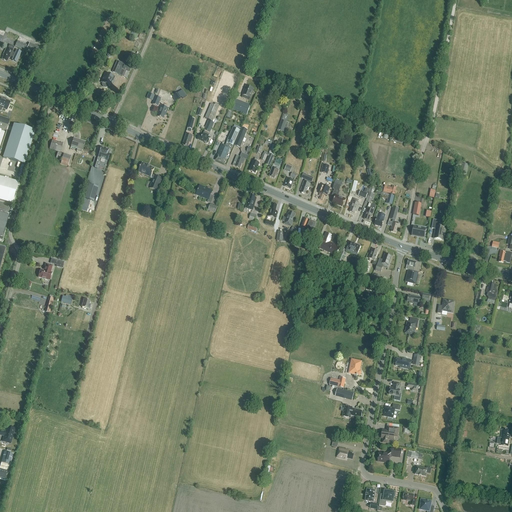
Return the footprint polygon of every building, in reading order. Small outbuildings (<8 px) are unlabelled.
[(17,41),(15,46),(37,56),(40,48),(29,43),(28,46),(17,41)] [(3,56),(2,59),(7,62),(9,58),(10,56),(13,57),(12,61),(16,63),(21,52),(16,50),(15,53),(12,52),(14,47),(9,45),(8,48),(7,47),(3,55),(3,56)] [(116,62),(112,72),(126,78),(129,73),(124,71),(124,70),(129,72),(131,68),(116,62)] [(114,77),(111,76),(105,73),(101,82),(103,83),(102,84),(102,85),(102,86),(103,87),(105,88),(106,88),(107,87),(108,87),(108,86),(110,86),(114,77)] [(243,95),(250,98),(253,89),(251,88),(250,86),(249,87),(246,86),(243,95)] [(179,92),(175,95),(178,100),(182,97),(183,99),(187,96),(183,90),(179,92)] [(161,98),(156,96),(152,104),(158,107),(161,98)] [(6,110),(10,102),(5,100),(6,100),(6,99),(2,98),(2,99),(0,97),(0,107),(2,108),(2,107),(7,109),(6,110)] [(231,109),(246,115),(251,106),(235,99),(231,109)] [(211,104),(205,118),(212,121),(219,105),(215,103),(214,105),(211,104)] [(157,117),(163,119),(166,113),(168,108),(161,105),(158,113),(159,113),(157,117)] [(0,123),(7,126),(9,120),(0,116),(0,123)] [(283,132),(286,122),(281,120),(278,130),(283,132)] [(204,130),(202,137),(199,136),(197,140),(202,141),(208,143),(210,138),(208,137),(209,134),(213,123),(208,121),(204,130)] [(14,125),(3,158),(24,165),(35,131),(14,125)] [(233,128),(226,143),(233,146),(240,131),(233,128)] [(242,128),(234,146),(240,148),(247,130),(242,128)] [(191,142),(193,136),(186,134),(183,145),(184,145),(184,146),(188,147),(190,142),(191,142)] [(82,150),(85,142),(73,139),(71,147),(77,149),(77,152),(81,153),(82,150)] [(63,143),(52,140),(49,149),(60,153),(63,143)] [(219,152),(216,160),(223,163),(228,152),(229,148),(231,149),(233,146),(226,143),(225,146),(221,144),(218,152),(219,152)] [(97,158),(94,168),(97,168),(100,158),(108,161),(109,155),(107,155),(109,150),(104,148),(101,147),(99,152),(99,153),(98,158),(97,158)] [(71,157),(58,152),(56,158),(61,160),(60,163),(68,166),(71,157)] [(265,164),(270,166),(274,155),(270,154),(265,164)] [(245,159),(240,157),(237,156),(236,159),(233,165),(240,168),(242,163),(243,164),(245,159)] [(258,163),(259,160),(255,159),(254,161),(253,161),(249,171),(255,173),(259,163),(258,163)] [(142,163),(138,172),(151,177),(153,178),(149,188),(157,191),(162,179),(152,174),(154,168),(142,163)] [(459,173),(466,174),(468,164),(461,163),(459,173)] [(276,176),(279,170),(273,167),(270,173),(269,176),(274,178),(275,176),(276,176)] [(312,182),(313,178),(306,175),(306,174),(303,173),(301,178),(305,180),(304,182),(303,182),(300,191),(302,191),(301,193),(305,194),(306,190),(308,191),(310,184),(307,183),(308,181),(312,182)] [(0,200),(12,204),(18,182),(0,177),(0,200)] [(284,186),(290,189),(293,181),(287,179),(284,186)] [(342,207),(345,200),(338,196),(340,191),(339,191),(342,182),(335,180),(333,189),(334,190),(331,197),(334,199),(333,203),(342,207)] [(86,184),(82,198),(92,201),(96,186),(86,184)] [(211,204),(214,196),(211,195),(212,191),(200,186),(196,195),(208,200),(207,202),(211,204)] [(374,187),(371,186),(365,202),(370,203),(371,201),(374,194),(373,193),(375,188),(374,187)] [(385,186),(383,193),(384,193),(390,194),(395,195),(397,187),(392,186),(392,188),(385,186)] [(326,196),(328,190),(322,188),(318,196),(319,197),(319,199),(322,201),(325,196),(326,196)] [(365,189),(364,192),(360,191),(358,196),(366,199),(369,190),(365,189)] [(386,203),(392,205),(394,196),(388,195),(383,193),(382,196),(383,198),(387,199),(386,203)] [(253,210),(256,198),(255,198),(255,196),(251,195),(249,201),(248,200),(246,208),(253,210)] [(357,211),(359,204),(357,204),(359,200),(354,199),(353,202),(352,202),(350,207),(351,208),(350,212),(354,214),(356,211),(357,211)] [(218,207),(210,204),(207,210),(215,213),(218,207)] [(270,214),(269,217),(276,219),(276,217),(277,214),(278,212),(275,212),(277,205),(273,204),(270,213),(270,214)] [(372,217),(376,206),(371,204),(370,209),(367,208),(365,214),(366,214),(364,219),(369,221),(371,216),(372,217)] [(389,222),(388,225),(391,226),(390,230),(392,230),(391,232),(395,233),(397,228),(398,228),(399,224),(394,223),(395,221),(399,209),(393,207),(389,219),(393,220),(392,222),(392,223),(389,222)] [(0,236),(4,238),(10,214),(0,210),(0,236)] [(290,212),(290,213),(288,213),(286,218),(284,217),(282,221),(284,222),(283,224),(291,227),(295,218),(293,217),(295,214),(290,212)] [(374,225),(381,227),(384,221),(385,215),(377,213),(377,214),(376,215),(376,216),(376,217),(375,218),(376,219),(374,225)] [(314,231),(317,223),(309,220),(305,219),(302,227),(306,228),(314,231)] [(439,227),(440,221),(433,220),(432,229),(436,229),(434,239),(442,240),(445,228),(439,227)] [(258,227),(249,224),(247,229),(257,232),(258,227)] [(424,237),(426,228),(414,226),(412,235),(424,237)] [(283,234),(284,232),(278,231),(276,240),(282,241),(282,240),(286,240),(287,235),(283,234)] [(336,256),(340,247),(329,242),(332,236),(326,233),(320,249),(336,256)] [(356,256),(360,246),(350,242),(346,251),(350,253),(350,254),(352,255),(352,254),(356,256)] [(375,260),(378,251),(373,249),(369,258),(375,260)] [(511,253),(505,251),(505,252),(500,251),(499,256),(500,257),(499,262),(503,263),(503,261),(506,262),(505,263),(510,264),(511,254),(511,253)] [(383,267),(384,264),(388,266),(392,256),(385,254),(383,260),(379,259),(375,271),(381,273),(383,267)] [(56,265),(56,267),(62,268),(64,262),(51,259),(50,263),(56,265)] [(405,281),(405,282),(408,283),(407,285),(412,286),(413,284),(416,285),(417,277),(418,276),(419,273),(417,272),(413,271),(414,271),(416,262),(408,260),(406,268),(406,270),(407,270),(408,270),(405,281)] [(362,270),(360,274),(364,276),(365,271),(366,271),(370,262),(365,261),(362,270)] [(44,271),(41,270),(38,278),(50,281),(52,273),(51,273),(52,266),(46,264),(44,271)] [(381,276),(375,274),(372,281),(378,283),(381,276)] [(487,288),(486,292),(488,293),(487,296),(489,297),(488,300),(495,301),(498,292),(496,291),(497,286),(494,285),(494,283),(490,282),(489,288),(487,288)] [(368,292),(366,299),(377,301),(377,300),(383,301),(384,297),(382,297),(382,295),(368,292)] [(430,295),(423,294),(421,301),(429,302),(430,295)] [(419,306),(420,298),(411,296),(410,297),(408,296),(407,302),(409,302),(409,303),(414,304),(414,305),(419,306)] [(48,301),(45,312),(50,314),(54,298),(49,297),(48,301)] [(90,310),(91,305),(90,304),(90,301),(84,300),(82,307),(90,310)] [(453,308),(454,302),(444,301),(443,306),(439,306),(437,313),(442,314),(442,311),(448,312),(453,313),(454,308),(453,308)] [(405,333),(414,335),(415,328),(417,328),(419,320),(410,318),(409,323),(407,322),(405,333)] [(410,369),(411,361),(401,359),(401,360),(397,359),(395,366),(400,367),(400,368),(400,369),(402,369),(403,368),(410,369)] [(361,362),(352,360),(349,373),(359,375),(360,375),(361,372),(360,371),(359,371),(360,368),(361,362)] [(330,378),(329,385),(343,388),(345,379),(340,378),(339,380),(330,378)] [(389,395),(399,397),(400,390),(399,390),(400,384),(394,383),(393,388),(390,388),(389,395)] [(407,384),(406,387),(412,389),(412,391),(417,392),(418,386),(413,385),(407,384)] [(335,396),(352,401),(354,393),(337,389),(335,396)] [(384,416),(393,418),(395,410),(400,411),(401,406),(393,405),(392,408),(385,407),(384,416)] [(361,410),(352,408),(353,407),(345,406),(342,417),(350,418),(351,416),(356,417),(357,415),(361,416),(362,412),(361,411),(361,410)] [(15,429),(7,427),(5,432),(1,431),(0,433),(0,435),(4,436),(3,442),(10,444),(15,429)] [(383,439),(382,443),(388,443),(388,439),(393,440),(394,437),(397,438),(399,428),(387,427),(386,431),(382,430),(382,434),(381,435),(380,437),(381,438),(383,439)] [(508,430),(503,430),(503,432),(502,431),(500,438),(498,438),(497,444),(499,445),(499,446),(508,447),(510,436),(507,436),(508,430)] [(397,457),(400,458),(401,450),(391,448),(391,451),(387,454),(384,453),(383,454),(379,454),(378,461),(382,461),(382,462),(388,463),(389,458),(392,456),(397,456),(397,457)] [(352,459),(353,455),(351,455),(351,453),(349,453),(349,451),(340,449),(338,457),(346,459),(347,458),(352,459)] [(12,454),(4,452),(1,463),(9,465),(12,454)] [(423,455),(408,452),(407,457),(422,460),(423,455)] [(427,467),(426,469),(416,467),(415,475),(419,475),(419,476),(421,476),(426,477),(426,473),(430,474),(431,468),(427,467)] [(365,501),(373,502),(375,491),(367,489),(365,501)] [(395,497),(395,492),(390,491),(390,492),(385,491),(384,498),(380,498),(379,506),(385,507),(386,502),(392,503),(393,497),(395,497)] [(413,499),(414,495),(404,493),(403,500),(410,502),(410,505),(415,506),(416,500),(413,499)] [(427,511),(433,511),(434,508),(430,507),(431,502),(425,501),(425,500),(421,499),(420,503),(421,504),(420,510),(428,511),(427,511)]
